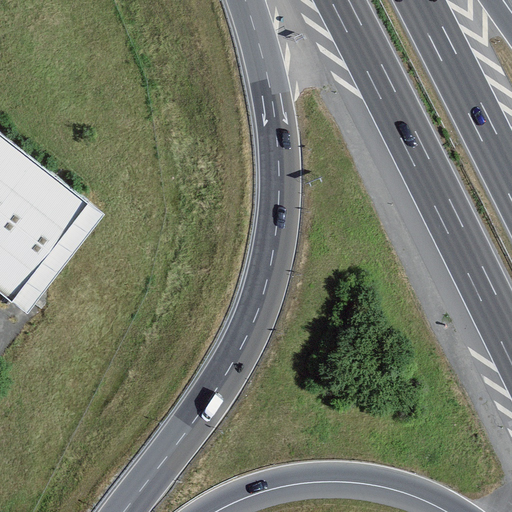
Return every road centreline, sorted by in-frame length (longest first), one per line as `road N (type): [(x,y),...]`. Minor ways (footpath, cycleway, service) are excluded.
road 1 (motorway): [(245,0),(277,139),(272,257),(256,315),(229,368),(124,511)]
road 2 (motorway): [(339,0),(511,344)]
road 3 (motorway): [(197,511),(249,486),(316,471),(385,477),(466,511)]
road 4 (motorway): [(511,182),(420,0)]
